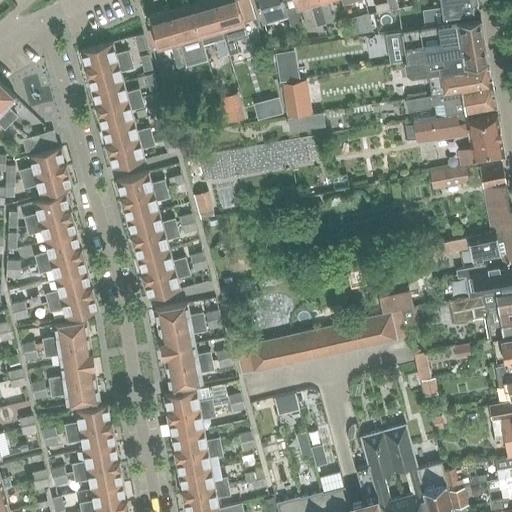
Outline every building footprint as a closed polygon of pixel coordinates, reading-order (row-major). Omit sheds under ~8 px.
[(220,55),(230,52),(214,0),(199,0),(192,2),(201,35),(204,42),(215,39),(220,55)] [(214,0),(230,52),(239,51),(234,35),(235,35),(233,26),(245,22),(245,20),(255,17),(249,0),(214,0)] [(307,39),(303,26),(304,25),(299,7),(298,7),(295,0),(257,0),(263,20),(288,13),(292,29),(298,27),(302,41),(307,39)] [(295,0),(298,7),(299,7),(311,3),(317,25),(326,22),(319,0),(295,0)] [(319,0),(326,22),(334,20),(328,0),(319,0)] [(440,0),(444,22),(478,16),(476,3),(479,3),(479,0),(440,0)] [(190,38),(201,35),(192,2),(171,8),(186,60),(195,58),(190,38)] [(177,65),(186,62),(186,60),(171,8),(149,15),(158,45),(170,42),(177,65)] [(369,12),(359,15),(364,31),(374,29),(369,12)] [(481,16),(478,16),(444,22),(438,23),(402,29),(405,47),(407,60),(428,56),(429,66),(443,63),(450,62),(448,52),(465,49),(466,56),(487,52),(481,16)] [(398,43),(397,30),(384,31),(384,43),(398,43)] [(144,32),(135,35),(139,50),(148,48),(144,32)] [(116,51),(113,41),(81,50),(86,69),(132,57),(129,48),(116,51)] [(387,46),(367,48),(368,64),(388,62),(387,46)] [(492,83),(487,52),(466,56),(465,49),(448,52),(450,62),(443,63),(446,80),(460,77),(462,88),(492,83)] [(144,70),(153,67),(149,52),(140,54),(144,70)] [(279,80),(299,76),(294,56),(274,61),(279,80)] [(430,70),(429,66),(428,56),(407,60),(410,73),(430,70)] [(86,69),(92,89),(124,80),(121,70),(134,66),(132,57),(86,69)] [(163,87),(178,84),(173,64),(158,67),(163,87)] [(159,87),(154,71),(145,74),(150,89),(159,87)] [(18,114),(8,104),(16,96),(0,80),(0,109),(2,111),(12,120),(18,114)] [(92,89),(97,108),(129,100),(143,96),(140,86),(126,90),(124,80),(92,89)] [(250,90),(247,81),(240,83),(242,92),(250,90)] [(436,108),(437,115),(465,111),(472,110),(496,105),(492,83),(462,88),(443,91),(429,93),(429,94),(406,98),(408,110),(430,106),(430,103),(434,102),(435,108),(436,108)] [(428,85),(429,93),(443,91),(442,83),(428,85)] [(160,91),(151,93),(155,108),(164,106),(160,91)] [(143,96),(129,100),(97,108),(102,128),(134,119),(131,108),(145,104),(143,96)] [(12,120),(2,111),(0,109),(0,122),(5,127),(12,120)] [(169,125),(165,110),(156,112),(160,128),(169,125)] [(414,122),(405,123),(407,138),(417,136),(417,137),(458,131),(459,131),(468,132),(471,146),(458,148),(460,163),(505,155),(498,112),(474,116),(472,110),(465,111),(437,115),(414,119),(414,122)] [(305,126),(304,114),(288,116),(290,128),(305,126)] [(108,147),(140,139),(154,135),(151,124),(137,128),(134,119),(102,128),(108,147)] [(53,129),(46,131),(31,135),(34,148),(57,142),(53,129)] [(175,144),(170,129),(161,132),(166,147),(175,144)] [(177,135),(180,148),(195,144),(191,131),(177,135)] [(26,151),(34,148),(31,135),(22,137),(26,151)] [(154,135),(140,139),(108,147),(113,167),(145,158),(142,147),(156,143),(154,135)] [(22,177),(35,174),(67,165),(62,145),(30,154),(33,165),(19,168),(22,177)] [(491,186),(498,229),(511,226),(511,207),(510,206),(502,161),(480,165),(483,187),(491,186)] [(6,170),(6,178),(15,179),(16,164),(6,163),(6,170)] [(446,185),(470,181),(467,163),(442,168),(446,185)] [(67,165),(35,174),(22,177),(24,187),(38,183),(41,194),(73,185),(67,165)] [(117,179),(122,199),(167,186),(165,177),(151,181),(148,171),(117,179)] [(169,176),(171,184),(185,181),(182,172),(169,176)] [(6,178),(5,186),(5,192),(5,195),(14,195),(15,179),(6,178)] [(187,189),(185,181),(171,184),(173,193),(187,189)] [(122,199),(127,218),(159,210),(156,199),(170,195),(167,186),(122,199)] [(213,208),(214,207),(209,189),(195,192),(201,217),(214,214),(213,208)] [(35,200),(37,211),(24,214),(26,223),(72,211),(66,191),(35,200)] [(18,225),(19,210),(9,209),(8,225),(18,225)] [(127,218),(133,238),(178,225),(176,216),(162,219),(159,210),(127,218)] [(43,229),(45,239),(77,230),(72,211),(26,223),(29,233),(43,229)] [(180,215),(182,223),(195,219),(193,211),(180,215)] [(184,231),(198,228),(195,219),(182,223),(184,231)] [(133,238),(138,257),(170,249),(167,238),(181,234),(178,225),(133,238)] [(511,261),(511,226),(498,229),(441,241),(444,253),(470,248),(473,260),(498,256),(498,255),(501,254),(502,261),(504,260),(507,262),(511,261)] [(18,231),(8,230),(7,246),(17,247),(18,231)] [(37,263),(51,259),(83,250),(77,230),(45,239),(48,249),(34,253),(37,263)] [(143,277),(175,268),(189,264),(186,254),(172,258),(170,249),(138,257),(143,277)] [(88,270),(83,250),(51,259),(37,263),(40,271),(53,267),(56,278),(88,270)] [(190,253),(192,262),(206,258),(204,250),(190,253)] [(7,258),(7,266),(21,267),(21,258),(7,258)] [(192,262),(194,270),(208,266),(206,258),(192,262)] [(443,277),(457,275),(470,273),(469,267),(468,262),(455,264),(455,263),(441,266),(443,277)] [(493,290),(448,299),(448,300),(511,286),(511,265),(499,268),(498,262),(469,267),(470,273),(457,275),(458,282),(490,276),(493,290)] [(189,264),(175,268),(143,277),(149,296),(181,288),(177,276),(191,273),(189,264)] [(21,267),(7,266),(6,275),(20,276),(21,267)] [(309,279),(306,268),(295,271),(297,282),(309,279)] [(59,288),(45,291),(48,302),(93,289),(88,270),(56,278),(59,288)] [(244,281),(220,287),(224,303),(248,297),(244,281)] [(487,314),(489,328),(490,337),(493,337),(511,332),(511,286),(448,300),(448,299),(441,300),(445,321),(452,320),(452,321),(487,314)] [(99,309),(93,289),(48,302),(50,310),(64,306),(67,317),(99,309)] [(12,302),(13,310),(27,306),(26,299),(12,302)] [(159,328),(205,319),(204,310),(190,312),(188,302),(155,308),(159,328)] [(422,302),(401,308),(406,322),(427,315),(422,302)] [(27,306),(13,310),(15,319),(29,315),(27,306)] [(206,311),(208,319),(222,316),(219,308),(206,311)] [(401,309),(392,311),(397,337),(407,334),(405,324),(401,309)] [(376,313),(379,330),(382,341),(397,338),(397,337),(392,311),(391,310),(376,313)] [(367,344),(382,341),(379,330),(376,313),(361,316),(367,344)] [(210,328),(224,324),(222,316),(208,319),(210,328)] [(354,347),(367,344),(361,316),(347,319),(354,347)] [(87,317),(54,323),(56,334),(43,336),(44,346),(57,343),(90,338),(87,317)] [(207,329),(205,319),(159,328),(163,348),(195,342),(193,331),(207,329)] [(333,322),(337,339),(339,350),(354,347),(347,319),(333,322)] [(0,331),(13,328),(11,320),(0,322),(0,331)] [(319,325),(323,343),(325,354),(339,350),(337,339),(333,322),(319,325)] [(325,354),(323,343),(319,325),(304,329),(311,357),(325,354)] [(15,336),(13,328),(0,331),(0,335),(1,340),(15,336)] [(297,360),(311,357),(304,329),(291,332),(297,360)] [(291,332),(277,335),(283,363),(297,360),(291,332)] [(511,332),(493,337),(497,363),(511,359),(511,332)] [(262,339),(266,355),(269,366),(283,363),(277,335),(262,339)] [(90,338),(57,343),(44,346),(45,355),(59,353),(60,363),(93,358),(90,338)] [(470,340),(472,348),(481,346),(480,338),(470,340)] [(21,343),(23,350),(37,347),(35,339),(21,343)] [(248,342),(254,368),(254,370),(269,366),(266,355),(262,339),(258,340),(248,342)] [(167,368),(199,362),(213,359),(211,349),(197,352),(195,342),(163,348),(167,368)] [(241,371),(254,368),(248,342),(235,345),(234,346),(241,371)] [(25,359),(39,356),(37,347),(23,350),(25,359)] [(216,350),(218,358),(232,355),(230,347),(216,350)] [(419,377),(431,374),(427,349),(414,352),(419,377)] [(232,355),(218,358),(221,367),(234,363),(232,355)] [(50,385),(64,383),(97,378),(93,358),(60,363),(62,374),(49,376),(50,385)] [(215,368),(213,359),(199,362),(167,368),(171,388),(203,382),(201,371),(215,368)] [(511,399),(511,359),(497,363),(495,363),(499,384),(508,383),(511,399)] [(8,370),(10,378),(24,375),(22,366),(8,370)] [(24,375),(10,378),(12,387),(26,383),(24,375)] [(439,392),(435,376),(421,379),(425,395),(439,392)] [(31,381),(33,389),(46,386),(44,378),(31,381)] [(97,378),(64,383),(50,385),(52,395),(65,393),(67,404),(100,398),(97,378)] [(46,386),(33,389),(35,398),(49,394),(46,386)] [(200,408),(214,405),(213,396),(199,398),(197,388),(164,394),(168,414),(200,408)] [(228,394),(230,402),(244,398),(242,390),(228,394)] [(244,398),(230,402),(232,410),(246,407),(244,398)] [(507,455),(511,454),(511,399),(489,403),(495,437),(504,436),(507,455)] [(66,431),(112,422),(109,403),(76,409),(78,419),(64,422),(66,431)] [(214,405),(200,408),(168,414),(172,434),(204,428),(202,417),(216,414),(214,405)] [(444,424),(442,411),(431,413),(434,426),(444,424)] [(20,416),(22,425),(35,421),(33,413),(20,416)] [(404,420),(381,426),(362,432),(370,460),(383,511),(428,511),(416,465),(404,420)] [(22,425),(23,432),(25,441),(39,438),(37,430),(35,421),(22,425)] [(116,442),(112,422),(66,431),(68,440),(82,438),(84,449),(116,442)] [(42,428),(44,436),(58,433),(56,425),(42,428)] [(176,454),(208,448),(222,445),(220,435),(206,438),(204,428),(172,434),(176,454)] [(238,433),(240,440),(254,437),(252,429),(238,433)] [(46,445),(60,441),(58,433),(44,436),(46,445)] [(254,437),(240,440),(243,449),(256,445),(254,437)] [(116,442),(84,449),(86,459),(72,461),(74,471),(120,462),(116,442)] [(323,443),(312,446),(317,463),(327,461),(323,443)] [(222,445),(208,448),(176,454),(179,474),(212,468),(209,456),(223,453),(222,445)] [(496,478),(498,478),(511,475),(511,455),(507,456),(493,458),(496,478)] [(453,511),(439,459),(416,465),(428,511),(453,511)] [(349,499),(349,501),(352,511),(383,511),(370,460),(356,464),(364,495),(349,499)] [(89,477),(92,488),(124,482),(120,462),(74,471),(76,479),(89,477)] [(65,464),(51,467),(53,476),(67,472),(65,464)] [(459,483),(456,465),(444,468),(448,485),(459,483)] [(32,471),(34,479),(48,475),(46,467),(32,471)] [(183,494),(215,487),(230,485),(228,474),(213,477),(212,468),(179,474),(183,494)] [(249,472),(251,479),(264,476),(263,468),(249,472)] [(12,485),(10,475),(2,477),(0,469),(0,488),(4,487),(12,485)] [(69,481),(67,472),(53,476),(55,484),(69,481)] [(48,475),(34,479),(36,487),(50,484),(48,475)] [(508,486),(510,497),(511,496),(511,475),(498,478),(500,488),(508,486)] [(253,487),(267,484),(264,476),(251,479),(253,487)] [(124,482),(92,488),(93,498),(80,501),(82,511),(128,502),(124,482)] [(231,493),(230,485),(215,487),(183,494),(186,511),(194,511),(216,508),(219,507),(217,496),(231,493)] [(352,511),(349,501),(349,499),(345,485),(322,491),(328,511),(352,511)] [(0,488),(0,511),(10,510),(4,487),(0,488)] [(465,505),(468,504),(465,490),(459,488),(449,490),(453,507),(465,505)] [(300,495),(304,511),(328,511),(322,491),(322,490),(300,495)] [(61,494),(58,495),(53,496),(56,511),(65,509),(61,494)] [(300,494),(277,500),(280,511),(304,511),(300,495),(300,494)] [(511,511),(511,496),(510,497),(501,498),(503,511),(511,511)] [(502,511),(500,498),(490,500),(491,510),(481,511),(502,511)] [(129,511),(128,502),(82,511),(81,511),(129,511)] [(243,502),(241,502),(219,507),(216,508),(216,511),(234,511),(245,510),(243,502)]
